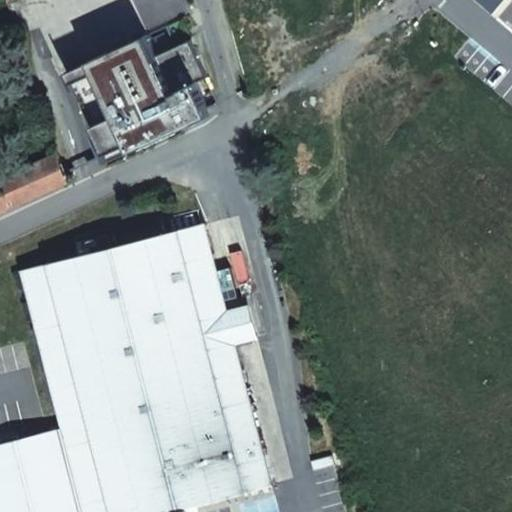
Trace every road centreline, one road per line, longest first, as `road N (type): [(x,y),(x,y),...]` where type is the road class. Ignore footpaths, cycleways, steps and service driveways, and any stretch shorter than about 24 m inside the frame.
road 1 (unknown): [(87,195),(32,34),(32,19),(64,0)]
road 2 (unknown): [(193,0),(216,137)]
